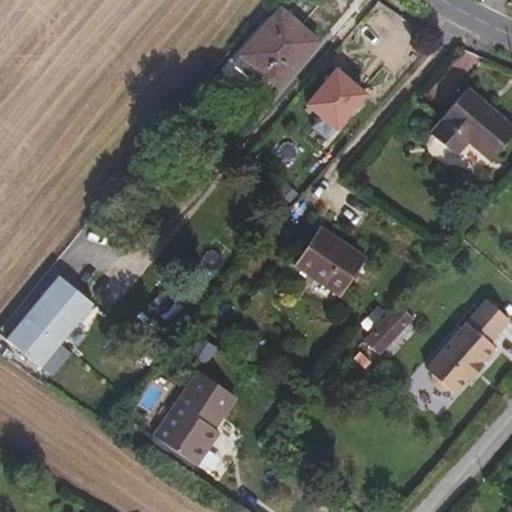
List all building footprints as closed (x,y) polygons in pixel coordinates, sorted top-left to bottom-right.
[(311,44),(273,11),(236,53),(255,70),(253,74),(270,89),(311,44)] [(356,96),(361,88),(334,65),(306,98),(333,122),(356,96)] [(437,146),(477,101),(462,88),(422,133),(437,146)] [(511,129),(477,101),(437,146),(448,155),(462,138),(487,158),(511,129)] [(317,281),(347,247),(314,226),(289,263),(317,281)] [(334,293),(360,256),(347,247),(317,281),(334,293)] [(38,364),(81,310),(88,301),(55,274),(4,337),(38,364)] [(449,389),(489,343),(484,338),(503,315),(481,295),(420,365),(427,370),(428,380),(435,386),(445,386),(449,389)] [(375,353),(408,317),(393,303),(358,339),(375,353)] [(167,448),(203,408),(179,391),(148,435),(167,448)] [(190,464),(212,431),(206,427),(214,416),(203,408),(167,448),(190,464)]
